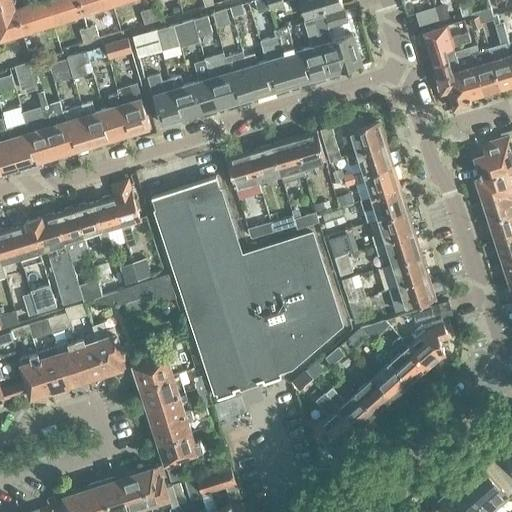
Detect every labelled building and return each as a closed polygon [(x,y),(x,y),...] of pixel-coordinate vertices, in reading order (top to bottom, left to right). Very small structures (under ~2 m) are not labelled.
[(46,0),(44,0),(15,9),(23,34),(54,24),(46,0)] [(79,0),(46,0),(54,24),(75,18),(84,15),(79,0)] [(79,0),(84,15),(115,5),(113,0),(79,0)] [(254,0),(258,11),(270,8),(267,0),(254,0)] [(342,0),(288,0),(291,9),(302,6),(305,16),(344,5),(342,0)] [(471,13),(491,7),(488,0),(464,0),(466,4),(459,6),(462,16),(471,13)] [(0,6),(0,42),(9,40),(9,39),(23,34),(15,9),(13,2),(0,6)] [(244,12),(242,2),(229,6),(232,15),(244,12)] [(445,3),(438,5),(442,17),(449,15),(445,3)] [(436,4),(415,11),(419,24),(441,18),(436,4)] [(156,5),(150,7),(153,20),(160,17),(156,5)] [(143,23),(153,20),(150,7),(139,11),(143,23)] [(319,33),(330,72),(336,70),(336,71),(361,63),(352,32),(332,39),(329,27),(348,21),(344,8),(314,17),(319,33)] [(226,9),(213,12),(217,27),(230,23),(226,9)] [(494,23),(496,31),(507,28),(504,20),(501,21),(498,12),(488,15),(491,24),(494,23)] [(194,18),(199,35),(213,31),(208,14),(194,18)] [(479,15),(472,18),(469,18),(472,29),(482,26),(479,15)] [(193,18),(173,24),(179,45),(180,47),(200,41),(193,18)] [(95,24),(88,26),(91,38),(98,36),(95,24)] [(161,50),(179,45),(173,24),(155,29),(161,50)] [(281,44),(293,83),(312,77),(303,48),(296,50),(288,24),(276,28),(281,44)] [(423,30),(422,30),(422,32),(418,36),(420,43),(426,44),(427,44),(430,51),(428,52),(432,62),(433,62),(451,56),(450,54),(448,47),(471,40),(468,31),(451,36),(448,24),(424,31),(423,30)] [(88,26),(81,29),(84,40),(91,38),(88,26)] [(510,39),(507,28),(496,31),(499,41),(505,39),(511,59),(511,38),(510,39)] [(138,57),(161,50),(155,29),(132,36),(138,57)] [(311,45),(303,48),(312,77),(330,72),(319,33),(308,36),(311,45)] [(126,37),(104,44),(107,57),(108,58),(131,52),(126,37)] [(500,55),(494,57),(503,85),(511,82),(511,59),(505,39),(499,41),(500,43),(496,44),(500,55)] [(455,52),(469,98),(471,98),(470,95),(486,91),(473,49),(479,47),(477,43),(455,49),(455,52)] [(84,50),(88,63),(107,57),(104,44),(84,50)] [(263,50),(266,59),(275,89),(293,83),(281,44),(263,50)] [(29,57),(30,61),(39,58),(36,47),(27,50),(29,57)] [(483,60),(479,47),(473,49),(486,91),(503,85),(494,57),(483,60)] [(85,64),(88,63),(84,50),(66,56),(67,58),(73,77),(73,79),(87,75),(85,64)] [(228,71),(237,100),(256,94),(244,55),(243,50),(224,57),(228,71)] [(275,89),(266,59),(257,62),(254,52),(244,55),(256,94),(275,89)] [(447,90),(453,107),(470,102),(469,98),(455,52),(450,54),(451,56),(433,62),(437,75),(436,76),(441,92),(447,90)] [(54,82),(73,77),(67,58),(48,63),(54,82)] [(200,111),(219,105),(207,66),(205,59),(194,62),(199,79),(192,81),(200,111)] [(28,62),(13,66),(21,90),(24,89),(26,92),(36,89),(32,77),(28,62)] [(217,63),(207,66),(219,105),(237,100),(228,71),(220,74),(217,63)] [(181,117),(169,77),(162,79),(159,72),(147,75),(162,123),(181,117)] [(10,73),(0,76),(0,91),(14,86),(10,73)] [(180,74),(169,77),(181,117),(200,111),(192,81),(183,84),(180,74)] [(137,80),(116,87),(118,92),(130,132),(150,126),(137,80)] [(103,107),(112,138),(130,132),(118,92),(109,95),(112,105),(103,107)] [(81,103),(93,143),(112,138),(103,107),(95,110),(92,100),(81,103)] [(65,119),(74,149),(93,143),(81,103),(62,109),(65,119)] [(25,121),(37,160),(55,155),(43,115),(40,105),(22,111),(25,121)] [(55,111),(43,115),(55,155),(74,149),(65,119),(58,121),(55,111)] [(359,151),(386,142),(379,119),(364,124),(362,116),(349,120),(359,151)] [(0,171),(18,166),(6,127),(4,117),(0,117),(0,171)] [(6,127),(18,166),(37,160),(25,121),(6,127)] [(332,125),(321,128),(330,159),(342,156),(332,125)] [(317,129),(294,136),(304,170),(313,166),(312,162),(326,158),(317,129)] [(304,170),(294,136),(273,142),(282,171),(284,180),(305,174),(304,170)] [(511,166),(511,146),(509,136),(482,144),(485,153),(475,156),(480,171),(479,171),(480,176),(511,166)] [(273,142),(250,149),(259,177),(282,171),(273,142)] [(365,171),(393,163),(386,142),(359,151),(347,154),(350,163),(362,160),(365,171)] [(250,149),(239,152),(228,156),(236,184),(251,180),(253,186),(261,183),(259,177),(250,149)] [(372,194),(400,185),(393,163),(365,171),(372,194)] [(333,169),(336,180),(347,177),(344,166),(333,169)] [(476,182),(481,199),(511,189),(511,178),(510,173),(511,172),(511,166),(480,176),(476,177),(478,181),(476,182)] [(207,179),(152,197),(155,205),(216,390),(215,390),(215,391),(216,391),(218,397),(219,396),(219,397),(220,397),(227,396),(233,392),(234,392),(234,391),(235,391),(234,387),(257,379),(262,378),(264,381),(265,381),(266,381),(273,381),(279,376),(280,376),(281,375),(279,370),(281,369),(290,366),(292,366),(297,361),(342,323),(332,292),(327,276),(312,231),(243,254),(239,243),(220,183),(219,184),(216,176),(207,179)] [(347,177),(336,180),(340,193),(338,193),(341,204),(356,200),(354,190),(351,190),(347,177)] [(112,195),(122,226),(126,240),(135,237),(131,223),(141,219),(130,181),(129,180),(128,179),(127,180),(126,180),(126,181),(126,182),(116,185),(119,193),(112,195)] [(379,217),(407,208),(400,185),(372,194),(359,197),(363,210),(366,221),(379,217)] [(488,214),(489,217),(511,209),(511,189),(481,199),(486,215),(488,214)] [(93,202),(104,240),(110,238),(108,230),(122,226),(112,195),(109,194),(103,196),(102,199),(93,202)] [(328,199),(315,203),(317,210),(331,206),(328,199)] [(84,237),(98,233),(100,241),(104,240),(93,202),(88,203),(84,202),(79,204),(78,206),(75,207),(84,237)] [(84,237),(75,207),(74,207),(71,206),(65,208),(64,210),(56,213),(68,253),(70,252),(72,259),(80,256),(79,252),(88,250),(84,237)] [(342,206),(322,211),(326,225),(346,220),(342,206)] [(374,244),(415,232),(407,208),(379,217),(383,229),(371,234),(374,244)] [(511,209),(489,217),(491,222),(489,222),(494,238),(511,232),(511,209)] [(297,227),(318,220),(315,210),(294,216),(296,224),(297,227)] [(68,253),(56,213),(53,211),(46,213),(45,216),(43,217),(42,214),(37,216),(47,248),(64,302),(83,296),(79,282),(72,259),(70,252),(68,253)] [(293,213),(272,219),(275,230),(296,224),(294,216),(293,213)] [(11,226),(23,265),(43,259),(40,250),(47,248),(37,216),(26,219),(26,222),(23,223),(20,221),(15,223),(14,225),(11,226)] [(254,236),(275,230),(272,219),(248,226),(251,235),(254,236)] [(0,255),(2,262),(16,258),(19,267),(23,265),(11,226),(5,228),(2,227),(0,227),(0,255)] [(393,261),(421,252),(415,232),(374,244),(378,254),(390,250),(393,261)] [(511,232),(494,238),(499,255),(501,255),(502,258),(511,254),(511,232)] [(328,238),(334,256),(349,252),(343,233),(328,238)] [(349,252),(334,256),(340,275),(355,270),(349,252)] [(400,283),(428,274),(421,252),(393,261),(400,283)] [(504,262),(502,263),(507,279),(511,276),(511,254),(502,258),(504,262)] [(146,256),(132,261),(138,280),(145,278),(145,277),(152,275),(146,256)] [(94,264),(98,276),(112,272),(108,260),(94,264)] [(138,280),(132,261),(120,265),(121,269),(115,271),(118,280),(124,278),(126,284),(138,280)] [(341,278),(349,301),(358,298),(355,287),(363,284),(359,272),(341,278)] [(428,274),(400,283),(408,307),(436,298),(428,274)] [(79,282),(83,296),(84,299),(101,293),(96,277),(79,282)] [(130,301),(132,308),(161,299),(154,278),(106,294),(110,305),(116,303),(117,305),(130,301)] [(31,289),(32,291),(38,312),(58,306),(51,283),(31,289)] [(30,314),(38,312),(32,291),(24,293),(30,314)] [(106,294),(95,297),(99,308),(110,305),(106,294)] [(358,298),(349,301),(355,323),(365,320),(358,298)] [(65,306),(66,311),(69,319),(88,313),(84,300),(65,306)] [(432,304),(412,310),(415,320),(436,314),(432,304)] [(15,310),(0,313),(0,321),(1,326),(18,321),(15,310)] [(69,319),(66,311),(48,317),(53,330),(71,325),(69,319)] [(34,336),(53,330),(48,317),(30,323),(34,336)] [(91,324),(94,332),(108,373),(120,370),(119,368),(126,365),(126,366),(128,365),(117,331),(116,331),(113,324),(108,326),(105,319),(91,324)] [(374,338),(390,323),(386,319),(364,327),(369,332),(374,338)] [(416,337),(409,343),(429,366),(441,356),(445,354),(440,339),(448,337),(443,321),(428,326),(426,328),(422,324),(412,333),(416,337)] [(10,329),(11,331),(14,340),(15,343),(34,336),(30,323),(10,329)] [(355,345),(369,332),(364,327),(360,328),(348,337),(355,345)] [(0,344),(14,340),(11,331),(0,334),(0,344)] [(76,338),(88,377),(96,375),(97,377),(108,373),(94,332),(76,338)] [(400,351),(392,358),(412,381),(429,366),(409,343),(401,334),(392,342),(400,351)] [(82,380),(88,377),(76,338),(57,344),(59,351),(70,386),(82,382),(82,380)] [(338,346),(326,357),(332,365),(345,354),(338,346)] [(70,386),(59,351),(49,354),(46,349),(39,351),(51,390),(58,387),(58,390),(70,386)] [(7,354),(9,363),(20,360),(17,351),(7,354)] [(21,363),(26,380),(29,389),(32,399),(45,394),(44,392),(51,390),(39,351),(30,354),(32,360),(21,363)] [(138,383),(173,372),(170,363),(175,361),(173,352),(149,360),(146,352),(132,357),(137,372),(135,373),(138,383)] [(392,358),(374,374),(394,397),(412,381),(392,358)] [(318,360),(306,370),(312,377),(313,378),(325,369),(318,360)] [(145,396),(147,401),(185,390),(179,370),(173,372),(138,383),(143,396),(145,396)] [(295,391),(312,377),(306,370),(292,381),(295,391)] [(374,374),(357,390),(377,412),(394,397),(374,374)] [(202,375),(193,378),(196,386),(204,383),(202,375)] [(4,376),(0,377),(0,399),(4,398),(3,397),(29,389),(26,380),(7,386),(4,376)] [(203,406),(206,405),(211,403),(204,383),(196,386),(203,406)] [(326,389),(332,396),(361,427),(377,412),(357,390),(345,399),(332,384),(326,389)] [(147,401),(153,421),(185,411),(182,401),(188,399),(185,390),(147,401)] [(361,427),(332,396),(322,404),(330,413),(321,420),(318,416),(310,423),(324,438),(330,433),(335,439),(341,445),(361,427)] [(209,415),(206,405),(203,406),(198,407),(202,417),(209,415)] [(153,430),(157,440),(192,430),(188,420),(194,418),(192,411),(186,413),(185,411),(153,421),(156,429),(153,430)] [(196,442),(192,430),(157,440),(161,454),(164,453),(173,480),(187,475),(181,458),(204,450),(201,441),(196,442)] [(505,450),(494,457),(511,481),(511,431),(502,438),(504,442),(501,444),(505,450)] [(474,460),(460,472),(462,475),(460,478),(488,509),(487,510),(488,511),(492,511),(511,494),(511,481),(494,457),(484,465),(479,460),(476,463),(474,460)] [(151,464),(140,468),(150,502),(161,499),(163,507),(172,504),(174,507),(170,509),(172,511),(179,511),(184,508),(182,505),(180,503),(179,502),(173,485),(168,487),(160,464),(152,467),(151,464)] [(211,491),(226,486),(230,498),(234,503),(242,497),(240,494),(231,467),(198,478),(208,510),(209,511),(212,511),(216,509),(211,491)] [(121,476),(132,511),(136,511),(140,511),(139,506),(150,502),(140,468),(127,472),(128,474),(121,476)] [(113,476),(101,480),(110,511),(117,511),(122,511),(132,511),(121,476),(114,479),(113,476)] [(445,500),(437,508),(440,511),(484,511),(487,510),(488,509),(460,478),(440,495),(445,500)] [(90,487),(83,489),(90,511),(110,511),(101,480),(89,484),(90,487)] [(180,503),(182,505),(188,503),(181,482),(173,484),(173,485),(179,502),(180,503)] [(66,501),(57,504),(59,511),(62,511),(68,510),(68,511),(90,511),(83,489),(75,491),(75,489),(63,492),(66,501)] [(230,498),(216,509),(212,511),(239,511),(233,503),(234,503),(230,498)]
